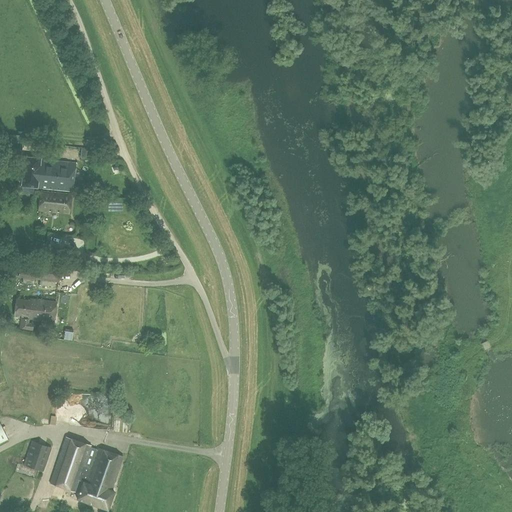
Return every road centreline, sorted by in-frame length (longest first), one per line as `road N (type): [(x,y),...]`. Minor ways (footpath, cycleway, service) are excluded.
road 1 (unclassified): [(66,0),(120,145),(189,268),(233,374)]
road 2 (tertiary): [(233,374),(220,265),(105,0)]
road 3 (track): [(495,511),(501,493),(470,460),(458,368),(510,332),(511,285)]
road 4 (unknown): [(0,447),(27,434),(66,432),(224,460)]
road 5 (tertiary): [(217,511),(233,374)]
